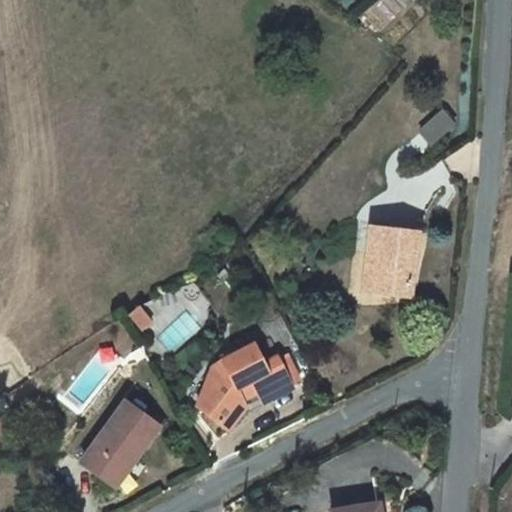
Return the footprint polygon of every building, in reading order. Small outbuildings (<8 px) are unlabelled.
[(454,125),(443,112),(421,132),(433,146),(454,125)] [(419,234),(416,233),(372,227),(369,251),(379,252),(373,292),(412,297),(419,234)] [(379,252),(369,251),(368,260),(364,291),(373,292),(379,252)] [(293,388),(315,377),(298,347),(279,357),(264,364),(255,344),(222,361),(228,372),(221,376),(198,405),(230,429),(247,407),(244,400),(258,393),(262,402),(293,388)] [(228,372),(222,361),(213,367),(197,405),(198,405),(221,376),(228,372)] [(139,457),(161,427),(127,402),(82,462),(111,482),(133,453),(139,457)] [(111,482),(117,487),(139,457),(133,453),(111,482)] [(381,511),(381,503),(332,510),(332,511),(381,511)]
